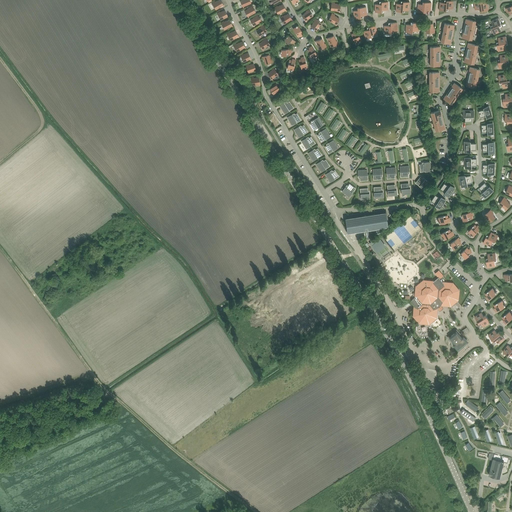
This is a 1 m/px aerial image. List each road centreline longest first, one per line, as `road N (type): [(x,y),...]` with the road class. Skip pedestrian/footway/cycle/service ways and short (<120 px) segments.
road 1 (tertiary): [(471,511),(401,359),(180,0)]
road 2 (track): [(0,246),(107,388),(253,511)]
road 3 (track): [(0,58),(42,123),(0,163)]
